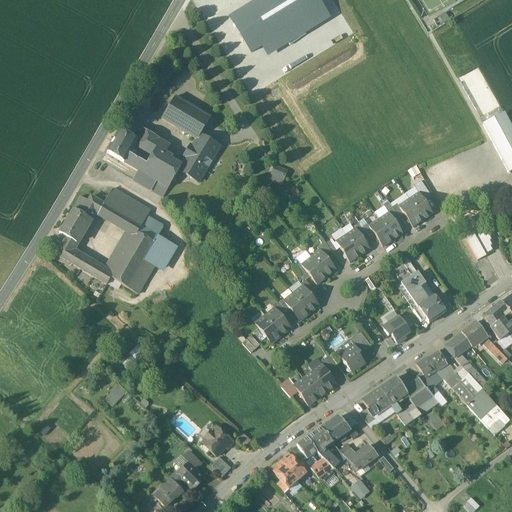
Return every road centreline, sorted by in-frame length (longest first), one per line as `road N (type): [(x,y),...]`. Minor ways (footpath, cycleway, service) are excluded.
road 1 (tertiary): [(181,0),(0,300)]
road 2 (residential): [(339,404),(262,458),(206,511)]
road 3 (residential): [(511,282),(394,364)]
road 4 (unclassified): [(432,509),(339,404)]
